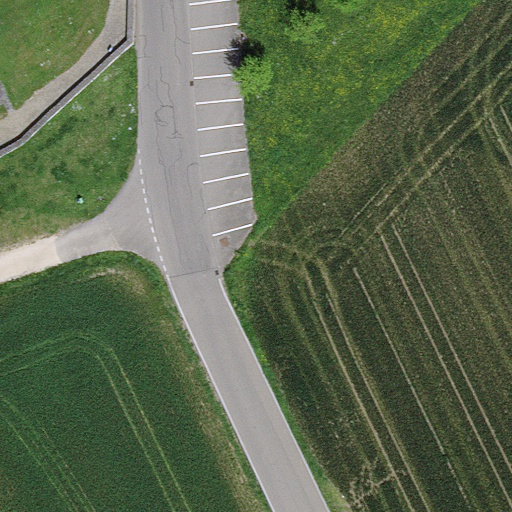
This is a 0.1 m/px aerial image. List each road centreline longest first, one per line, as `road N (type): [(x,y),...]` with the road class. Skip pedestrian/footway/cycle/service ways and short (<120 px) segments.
road 1 (tertiary): [(152,0),(183,220),(212,317),(308,511)]
road 2 (track): [(0,275),(183,220)]
